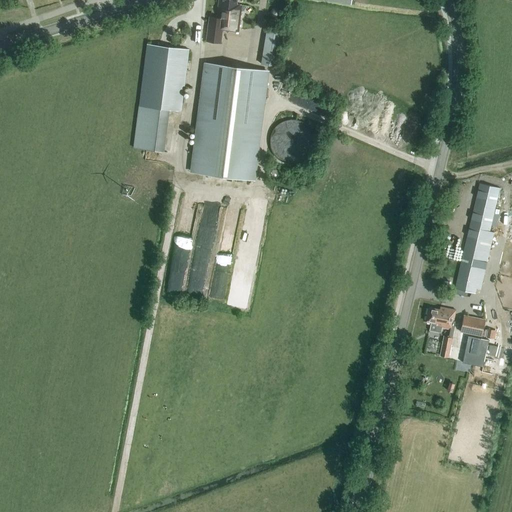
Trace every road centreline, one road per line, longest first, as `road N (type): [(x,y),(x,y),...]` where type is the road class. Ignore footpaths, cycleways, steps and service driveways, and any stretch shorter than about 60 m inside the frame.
road 1 (tertiary): [(358,511),(452,97),(457,52),(446,0)]
road 2 (tertiary): [(0,45),(141,0)]
